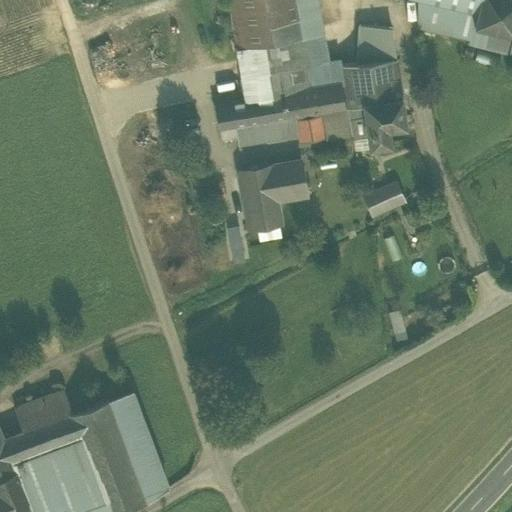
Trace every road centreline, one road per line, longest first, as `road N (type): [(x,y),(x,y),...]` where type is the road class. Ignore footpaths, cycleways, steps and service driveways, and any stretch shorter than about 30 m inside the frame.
road 1 (track): [(73,40),(214,470)]
road 2 (unclassified): [(214,470),(511,300)]
